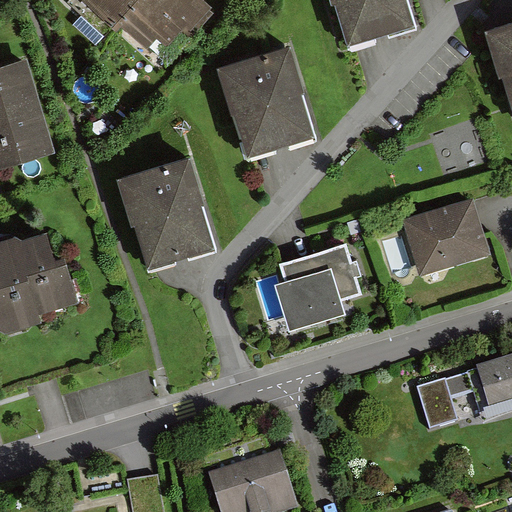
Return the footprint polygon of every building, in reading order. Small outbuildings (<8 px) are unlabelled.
[(94,0),(162,63),(212,10),(201,0),(94,0)] [(407,0),(336,0),(349,39),(414,20),(407,0)] [(511,20),(492,27),(511,94),(511,20)] [(288,46),(223,66),(249,152),(314,133),(288,46)] [(0,159),(49,145),(24,60),(0,67),(0,159)] [(186,158),(121,178),(147,264),(212,245),(186,158)] [(472,200),(406,222),(422,272),(489,251),(472,200)] [(44,233),(0,246),(0,324),(73,303),(61,261),(53,263),(44,233)] [(345,244),(280,264),(285,280),(276,283),(289,327),(343,311),(340,298),(360,292),(345,244)] [(511,404),(511,359),(476,371),(489,412),(511,404)] [(278,455),(208,477),(218,511),(282,511),(294,508),(278,455)]
